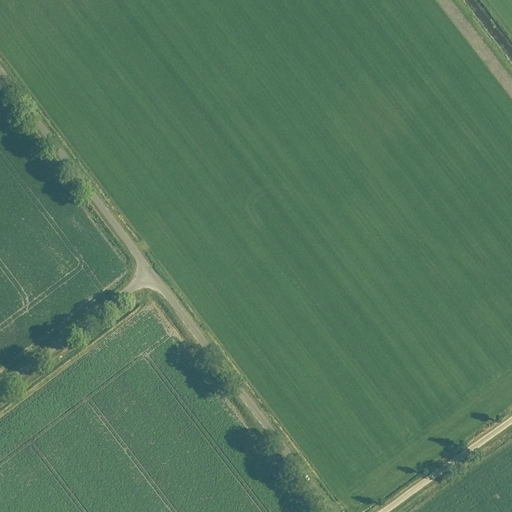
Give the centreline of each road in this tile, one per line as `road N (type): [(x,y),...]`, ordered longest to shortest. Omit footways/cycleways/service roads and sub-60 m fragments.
road 1 (unclassified): [(332,511),(150,274)]
road 2 (unclassified): [(150,274),(0,75)]
road 3 (unclassified): [(0,388),(150,274)]
road 4 (unclassified): [(398,511),(511,432)]
